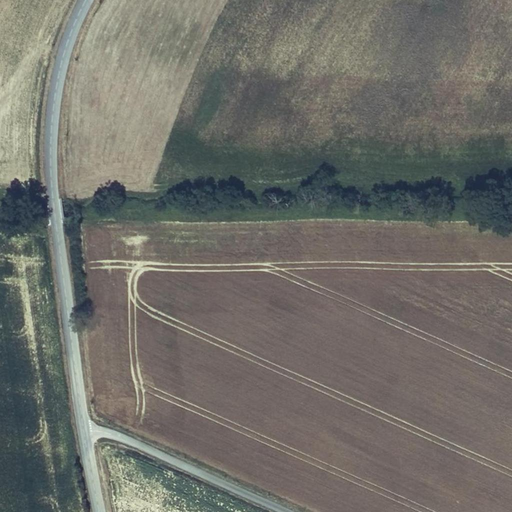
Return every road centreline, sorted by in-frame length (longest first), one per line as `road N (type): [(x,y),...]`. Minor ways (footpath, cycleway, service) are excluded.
road 1 (tertiary): [(83,431),(51,137),(59,72),(86,0)]
road 2 (unclassified): [(83,431),(286,511)]
